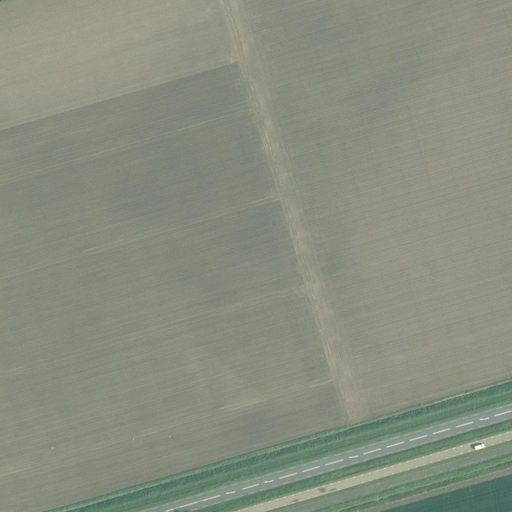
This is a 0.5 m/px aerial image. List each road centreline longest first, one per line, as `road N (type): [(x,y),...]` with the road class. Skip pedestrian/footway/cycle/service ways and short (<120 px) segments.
road 1 (primary): [(511,409),(161,511)]
road 2 (unclassified): [(246,511),(511,435)]
